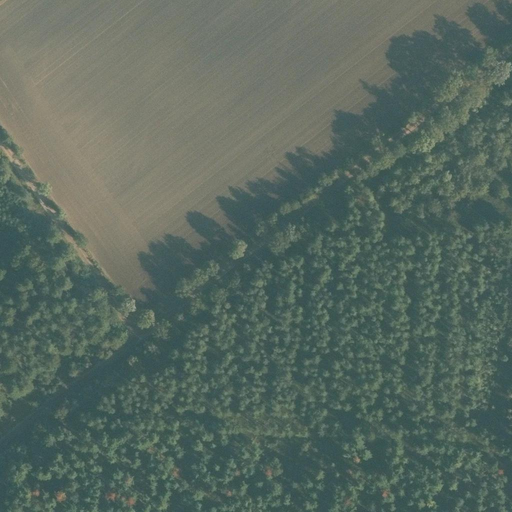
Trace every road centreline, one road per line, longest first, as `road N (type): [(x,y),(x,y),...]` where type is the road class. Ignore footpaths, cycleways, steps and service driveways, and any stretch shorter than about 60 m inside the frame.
road 1 (track): [(141,337),(511,46)]
road 2 (track): [(141,337),(6,153)]
road 3 (track): [(0,446),(141,337)]
